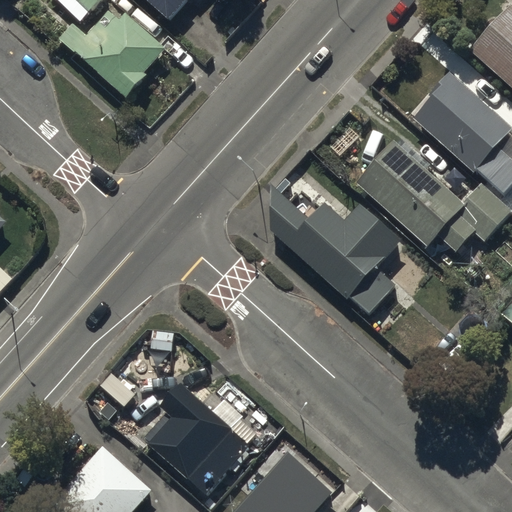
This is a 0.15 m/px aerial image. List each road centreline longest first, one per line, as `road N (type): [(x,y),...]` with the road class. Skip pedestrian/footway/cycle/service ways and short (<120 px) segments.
road 1 (residential): [(153,228),(198,254),(481,511)]
road 2 (tertiary): [(357,0),(153,228)]
road 3 (tertiary): [(153,228),(0,399)]
road 4 (residential): [(0,97),(103,194),(153,228)]
